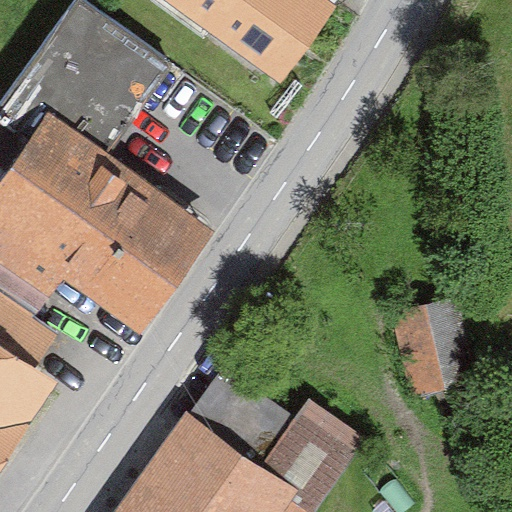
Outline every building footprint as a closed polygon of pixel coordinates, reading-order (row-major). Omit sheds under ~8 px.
[(0,115),(26,134),(37,119),(87,156),(141,85),(160,100),(180,73),(80,0),(70,0),(0,96),(0,115)] [(275,61),(317,5),(310,0),(226,0),(205,28),(235,51),(245,39),(275,61)] [(0,115),(0,166),(1,167),(0,168),(0,256),(42,285),(65,252),(131,301),(182,227),(87,156),(37,119),(26,134),(0,115)] [(456,297),(406,308),(423,386),(473,375),(456,297)] [(0,426),(36,375),(0,349),(0,426)] [(230,364),(123,511),(194,511),(274,396),(230,364)] [(297,412),(274,396),(194,511),(259,511),(281,483),(258,466),(297,412)]
